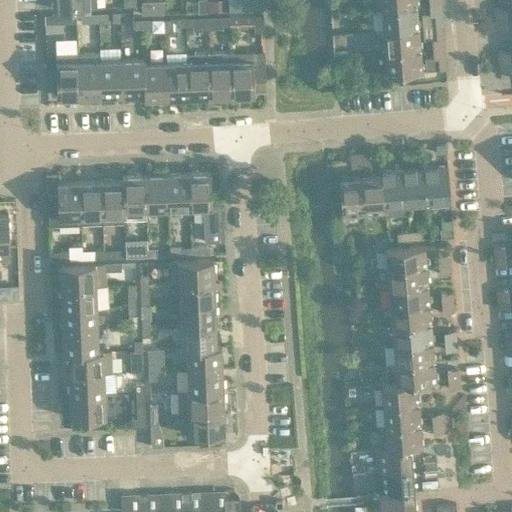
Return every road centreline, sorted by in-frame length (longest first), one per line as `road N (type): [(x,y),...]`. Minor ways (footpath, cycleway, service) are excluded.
road 1 (residential): [(259,464),(21,471),(16,324),(31,309),(27,186),(9,148)]
road 2 (residential): [(466,107),(486,147),(490,214),(475,238),(503,491)]
road 3 (residential): [(236,140),(259,464)]
road 4 (residential): [(236,140),(440,120),(466,107)]
road 5 (residential): [(9,148),(236,140)]
road 6 (residential): [(9,148),(4,0)]
